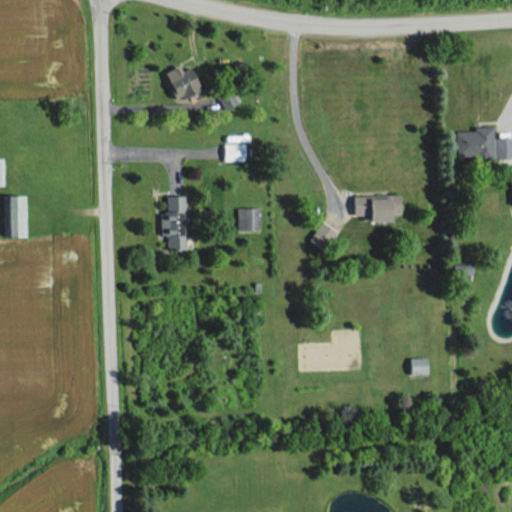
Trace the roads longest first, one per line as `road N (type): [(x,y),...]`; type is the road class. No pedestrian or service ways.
road 1 (residential): [(98,0),(114,511)]
road 2 (residential): [(175,0),(322,25),(511,18)]
